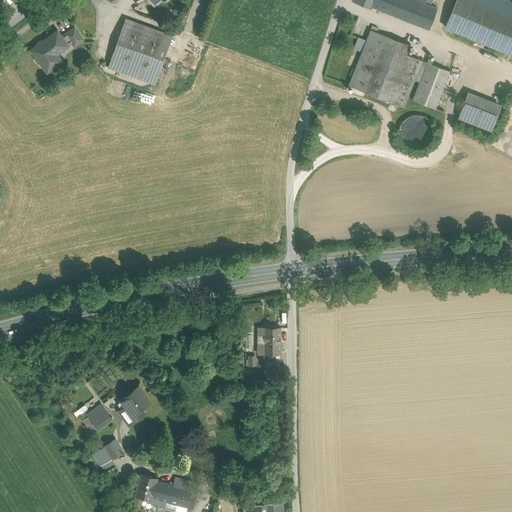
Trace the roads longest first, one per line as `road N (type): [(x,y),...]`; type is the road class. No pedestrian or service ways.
road 1 (primary): [(0,330),(219,281),(511,249)]
road 2 (track): [(383,150),(384,118),(374,106),(98,0)]
road 3 (track): [(289,189),(342,150),(430,161),(441,153),(473,54)]
road 4 (track): [(340,5),(473,54)]
